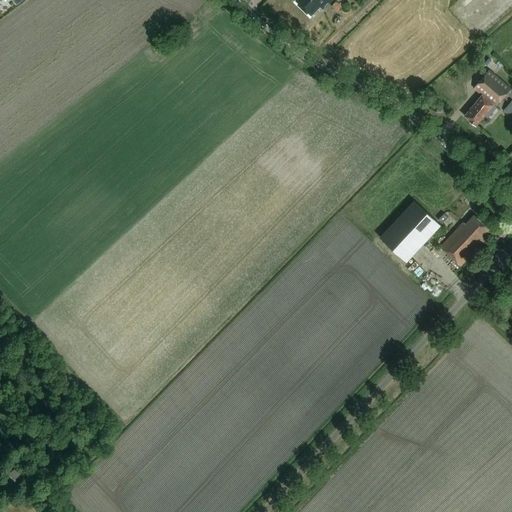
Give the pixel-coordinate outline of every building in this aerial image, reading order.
[(333,0),(295,0),(295,1),(294,2),(310,17),(311,17),(310,16),(319,7),(322,10),(328,3),(329,4),(333,0)] [(332,7),(337,12),(342,7),(336,2),(332,7)] [(510,89),(489,71),(473,89),(482,96),(464,117),(476,126),(493,106),(495,107),(510,89)] [(414,201),(380,238),(407,263),(441,226),(414,201)] [(442,224),(448,218),(444,214),(438,221),(442,224)] [(490,230),(474,215),(465,225),(463,222),(440,247),(460,267),(488,237),(486,235),(490,230)] [(8,472),(12,478),(23,470),(19,464),(8,472)] [(6,505),(8,507),(16,500),(7,490),(0,496),(0,498),(1,500),(2,499),(7,504),(6,505)]
